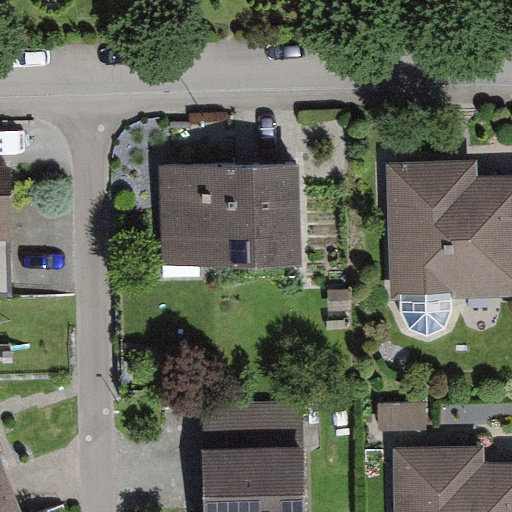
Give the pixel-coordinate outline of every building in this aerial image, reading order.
[(270,164),(160,169),(163,260),(302,254),(299,163),(270,164)] [(477,163),(385,165),(389,302),(511,299),(511,175),(477,176),(477,163)] [(0,293),(13,294),(12,265),(10,173),(0,172),(0,293)] [(305,511),(304,404),(207,406),(208,471),(208,511),(305,511)] [(427,404),(381,404),(381,431),(427,430),(427,404)] [(0,443),(0,511),(26,511),(19,493),(0,443)] [(483,452),(396,454),(397,511),(511,511),(511,462),(483,464),(483,452)]
